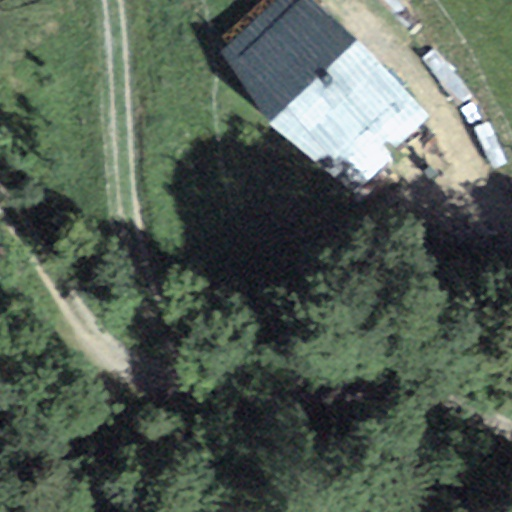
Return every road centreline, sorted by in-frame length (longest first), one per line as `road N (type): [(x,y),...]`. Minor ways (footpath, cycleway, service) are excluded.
road 1 (track): [(511,438),(413,405),(166,377),(85,320),(0,207)]
road 2 (track): [(220,385),(159,332),(140,299),(108,0)]
